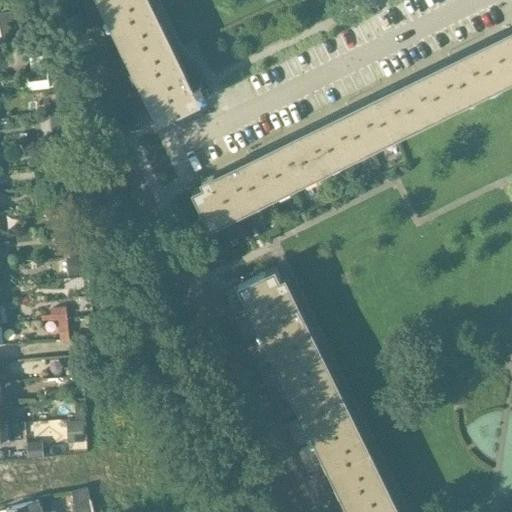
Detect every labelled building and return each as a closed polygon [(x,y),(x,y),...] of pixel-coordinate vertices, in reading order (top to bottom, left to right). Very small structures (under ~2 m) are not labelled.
[(183,75),(146,0),(100,0),(159,120),(201,100),(210,96),(196,69),(183,75)] [(511,32),(376,99),(193,188),(210,225),(394,136),(511,78),(511,32)] [(396,511),(366,450),(276,265),(239,283),(350,511),(396,511)] [(53,320),(58,319),(67,318),(66,307),(52,308),(53,320)] [(67,318),(58,319),(60,341),(69,340),(67,318)] [(83,402),(74,402),(74,419),(84,419),(83,402)] [(83,420),(66,421),(68,442),(84,441),(83,420)] [(42,441),(27,442),(28,457),(43,456),(42,441)] [(200,509),(180,448),(155,456),(174,511),(178,511),(193,507),(194,511),(200,509)] [(118,511),(114,495),(90,501),(86,486),(71,490),(75,511),(118,511)] [(53,511),(46,511),(42,511),(40,505),(52,502),(50,493),(38,496),(39,500),(6,508),(7,510),(0,511),(53,511)]
